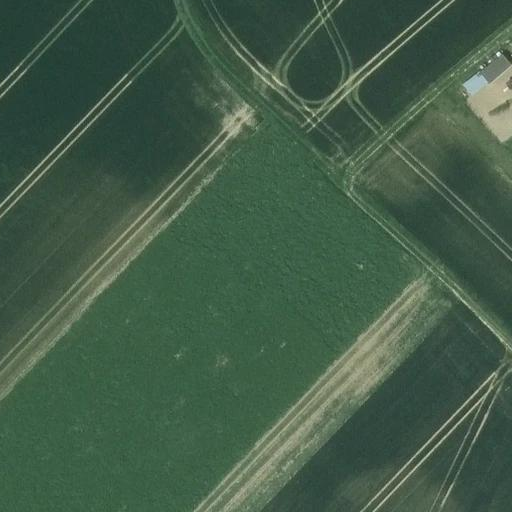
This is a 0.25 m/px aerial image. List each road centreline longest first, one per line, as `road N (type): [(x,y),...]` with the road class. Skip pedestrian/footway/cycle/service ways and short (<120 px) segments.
road 1 (track): [(179,0),(209,59),(511,341)]
road 2 (track): [(342,177),(511,30)]
